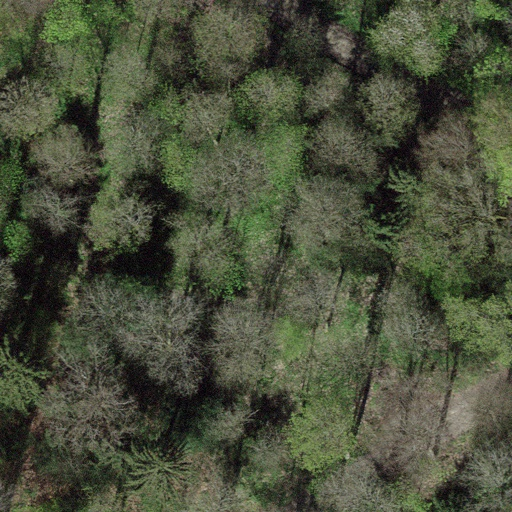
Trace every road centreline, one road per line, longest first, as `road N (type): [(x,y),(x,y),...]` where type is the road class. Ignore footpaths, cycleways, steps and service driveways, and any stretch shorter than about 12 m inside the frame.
road 1 (track): [(511,129),(281,0)]
road 2 (track): [(287,511),(511,387)]
